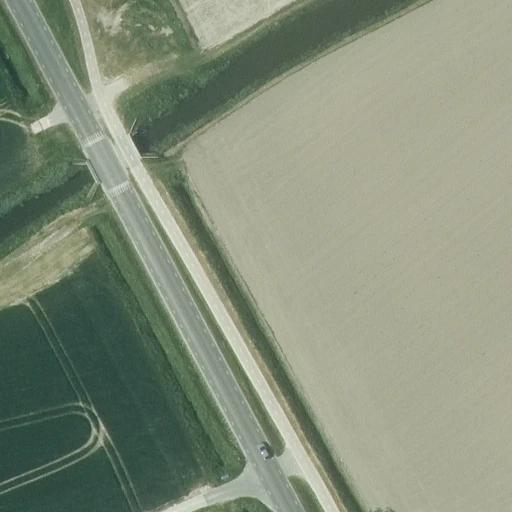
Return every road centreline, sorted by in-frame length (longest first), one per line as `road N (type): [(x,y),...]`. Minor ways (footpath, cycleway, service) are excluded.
road 1 (secondary): [(288,511),(17,0)]
road 2 (track): [(0,255),(116,188)]
